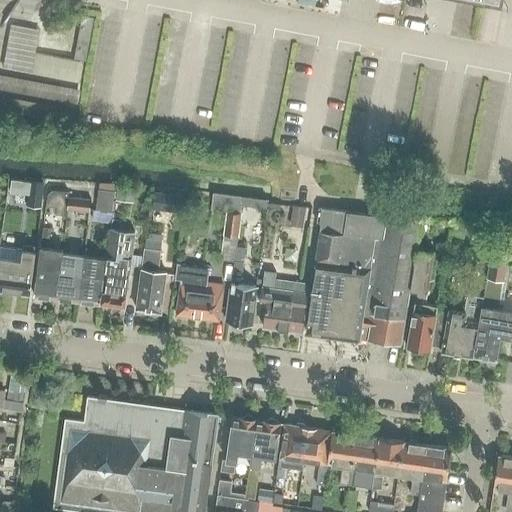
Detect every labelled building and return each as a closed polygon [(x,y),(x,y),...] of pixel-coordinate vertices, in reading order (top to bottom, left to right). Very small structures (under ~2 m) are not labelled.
[(511,0),(457,0),(507,9),(502,8),(503,0),(511,0)] [(74,59),(85,61),(94,18),(82,16),(74,59)] [(11,180),(10,192),(28,194),(27,207),(41,208),(44,183),(29,181),(29,182),(11,180)] [(122,188),(116,187),(114,200),(133,202),(134,189),(122,188)] [(66,207),(68,191),(52,189),(47,193),(45,205),(56,206),(66,207)] [(98,189),(96,211),(112,213),(115,191),(98,189)] [(151,209),(159,211),(162,192),(154,190),(151,209)] [(68,197),(67,211),(90,213),(91,199),(68,197)] [(265,208),(266,202),(266,199),(254,197),(253,201),(253,207),(265,208)] [(293,206),(290,226),(303,228),(306,207),(295,206),(293,206)] [(307,323),(306,333),(359,340),(361,326),(369,327),(386,216),(347,212),(318,209),(317,219),(317,223),(319,223),(318,231),(314,262),(315,262),(307,323)] [(236,247),(241,214),(227,212),(220,260),(235,262),(236,247)] [(369,327),(367,340),(401,345),(402,335),(410,290),(416,249),(421,220),(388,216),(386,216),(369,327)] [(121,304),(124,305),(135,232),(118,229),(119,221),(112,220),(111,228),(110,228),(106,258),(102,284),(100,301),(101,301),(110,302),(112,305),(118,306),(121,304)] [(35,285),(33,295),(56,298),(61,259),(62,260),(63,249),(48,247),(50,228),(43,227),(41,246),(40,246),(39,257),(38,257),(35,285)] [(145,239),(144,248),(149,249),(154,249),(160,250),(161,241),(145,239)] [(22,249),(0,246),(0,290),(29,294),(36,246),(22,244),(22,249)] [(509,249),(493,246),(492,246),(486,279),(503,282),(509,249)] [(235,262),(226,322),(251,325),(254,301),(256,286),(241,284),(245,248),(236,247),(235,262)] [(137,299),(136,309),(161,312),(166,272),(157,271),(160,250),(154,249),(149,249),(144,248),(137,299)] [(414,302),(407,347),(416,348),(418,351),(423,352),(426,350),(430,350),(430,348),(434,324),(437,308),(437,306),(424,304),(426,293),(434,252),(416,249),(410,290),(416,292),(415,302),(414,302)] [(100,301),(102,284),(106,258),(83,255),(82,262),(77,301),(100,304),(100,301)] [(61,259),(56,298),(77,301),(82,262),(62,260),(61,259)] [(181,280),(176,315),(219,320),(224,285),(208,282),(210,268),(177,263),(175,278),(181,279),(181,280)] [(302,332),(302,331),(307,292),(306,292),(307,283),(275,279),(276,272),(264,270),(262,281),(257,280),(256,286),(254,301),(266,302),(263,326),(263,327),(302,332)] [(511,310),(505,309),(493,307),(494,303),(499,303),(503,282),(486,279),(482,299),(481,305),(480,308),(472,357),(496,360),(498,351),(500,339),(511,341),(511,310)] [(445,326),(441,350),(441,351),(442,351),(442,352),(472,357),(472,356),(472,357),(480,308),(481,305),(482,299),(466,297),(464,312),(448,310),(445,326)] [(434,324),(430,348),(441,350),(445,326),(448,310),(437,308),(434,324)] [(9,378),(7,390),(24,393),(26,381),(9,378)] [(7,390),(6,400),(23,403),(24,393),(7,390)] [(65,415),(53,507),(83,511),(202,511),(216,413),(186,409),(187,399),(186,399),(185,409),(185,412),(168,410),(168,406),(107,398),(107,394),(99,393),(99,397),(88,396),(85,417),(57,413),(57,414),(65,415)] [(6,400),(4,410),(21,412),(23,403),(6,400)] [(222,460),(221,471),(232,473),(234,463),(237,463),(238,453),(250,455),(248,465),(249,465),(257,419),(254,419),(251,416),(246,415),(243,418),(240,417),(239,418),(233,417),(226,460),(222,460)] [(248,499),(254,500),(259,466),(260,467),(261,457),(275,459),(280,423),(277,423),(275,419),(269,418),(266,421),(263,420),(263,421),(257,420),(257,419),(249,465),(245,493),(245,498),(248,499)] [(284,424),(283,433),(279,458),(276,477),(287,479),(290,459),(303,461),(308,427),(308,425),(293,423),(292,425),(284,424)] [(315,484),(324,485),(327,464),(330,440),(332,430),(308,427),(303,461),(319,464),(315,484)] [(348,485),(356,434),(332,430),(330,440),(327,464),(331,464),(331,465),(346,467),(346,470),(341,469),(339,483),(341,484),(347,485),(348,485)] [(356,434),(348,485),(371,488),(374,471),(375,471),(379,437),(356,434)] [(383,472),(398,474),(403,441),(379,437),(375,471),(374,471),(371,488),(381,489),(383,472)] [(403,441),(398,474),(412,476),(409,494),(419,495),(427,444),(403,441)] [(441,511),(450,452),(449,452),(447,448),(447,447),(446,447),(446,445),(434,443),(433,445),(427,444),(419,495),(416,511),(441,511)] [(511,456),(498,455),(493,488),(508,490),(505,508),(511,508),(511,456)] [(231,491),(232,481),(219,479),(217,495),(245,498),(245,493),(231,491)] [(260,489),(258,500),(260,500),(270,502),(272,502),(272,501),(273,494),(274,491),(260,489)] [(273,494),(272,501),(281,502),(282,495),(273,494)] [(214,511),(245,511),(248,499),(245,498),(217,495),(214,511)] [(313,495),(311,509),(321,510),(323,496),(313,495)] [(258,500),(254,500),(248,499),(245,511),(258,511),(260,500),(258,500)] [(260,500),(258,511),(259,511),(268,511),(270,502),(260,500)] [(3,501),(2,508),(11,509),(19,510),(20,502),(13,501),(13,503),(3,501)] [(370,501),(368,511),(392,511),(394,504),(370,501)]
